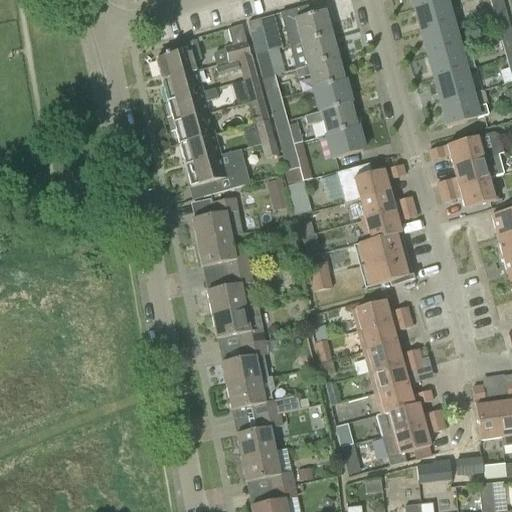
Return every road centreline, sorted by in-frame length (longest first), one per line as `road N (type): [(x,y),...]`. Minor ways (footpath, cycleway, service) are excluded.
road 1 (unclassified): [(196,511),(100,27)]
road 2 (residential): [(472,369),(414,160)]
road 3 (residential): [(414,160),(371,0)]
